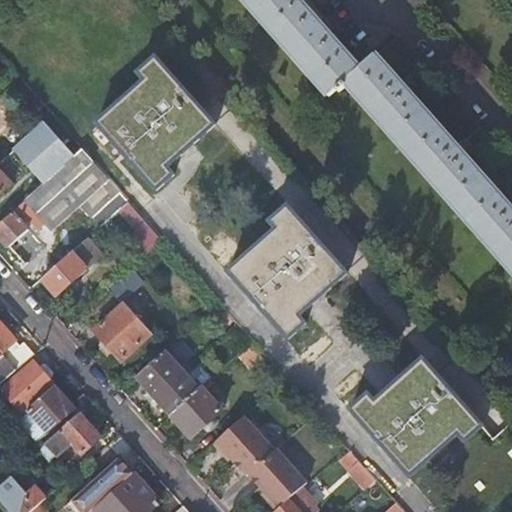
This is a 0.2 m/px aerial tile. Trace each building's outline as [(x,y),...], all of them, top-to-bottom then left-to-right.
[(244,0),(330,96),(337,90),(339,92),(347,85),(511,271),(511,207),(491,184),(377,55),(361,69),(299,0),(244,0)] [(98,122),(157,188),(174,174),(167,167),(215,125),(156,57),(139,73),(145,80),(98,122)] [(75,157),(44,123),(0,163),(0,196),(12,185),(26,201),(27,200),(75,157)] [(108,179),(82,150),(75,157),(27,200),(48,223),(54,229),(86,200),(108,179)] [(119,191),(108,179),(86,200),(92,206),(97,211),(119,191)] [(97,211),(107,222),(108,221),(129,202),(119,191),(97,211)] [(48,223),(27,200),(26,201),(13,213),(0,225),(0,236),(11,248),(27,265),(47,247),(34,235),(48,223)] [(108,221),(141,259),(162,240),(129,202),(108,221)] [(0,225),(13,213),(6,206),(0,210),(0,225)] [(27,265),(43,282),(72,254),(88,240),(107,222),(97,211),(92,206),(47,247),(27,265)] [(230,272),(288,337),(305,322),(299,316),(347,273),(289,207),(272,223),(278,229),(230,272)] [(88,240),(72,254),(87,270),(102,255),(88,240)] [(72,254),(43,282),(50,290),(57,298),(87,270),(72,254)] [(130,269),(108,289),(120,302),(142,282),(130,269)] [(104,353),(108,358),(113,353),(121,362),(151,335),(124,305),(94,332),(105,344),(100,349),(104,353)] [(0,385),(34,355),(23,343),(20,347),(14,340),(17,337),(10,329),(4,322),(0,325),(0,324),(0,385)] [(253,342),(236,323),(231,328),(247,347),(253,342)] [(166,353),(137,380),(145,389),(154,398),(188,367),(184,362),(179,367),(166,353)] [(376,402),(369,395),(353,410),(412,477),(462,435),(467,441),(483,427),(424,361),(376,402)] [(28,412),(55,387),(47,379),(51,375),(45,368),(41,372),(37,367),(33,363),(2,391),(16,407),(7,415),(14,424),(28,412)] [(200,390),(202,388),(212,378),(200,365),(193,372),(188,376),(200,390)] [(193,372),(188,367),(154,398),(162,407),(171,417),(200,390),(188,376),(193,372)] [(70,414),(75,420),(79,416),(92,404),(84,395),(77,400),(71,406),(55,387),(28,412),(47,434),(70,414)] [(200,390),(171,417),(181,428),(192,440),(223,411),(202,388),(200,390)] [(75,420),(26,463),(37,475),(71,445),(81,456),(100,439),(90,427),(79,416),(75,420)] [(302,489),(308,484),(277,450),(275,451),(245,417),(217,443),(232,459),(247,477),(249,476),(265,493),(280,509),(289,501),(302,489)] [(348,449),(337,457),(366,489),(376,480),(348,449)] [(91,511),(133,475),(126,467),(119,459),(64,508),(67,511),(91,511)] [(146,489),(133,475),(91,511),(149,511),(159,504),(146,489)] [(40,504),(47,499),(36,488),(26,496),(9,477),(0,485),(0,502),(8,511),(31,511),(33,511),(40,504)] [(318,511),(315,508),(318,506),(302,489),(289,501),(280,509),(276,511),(318,511)]
